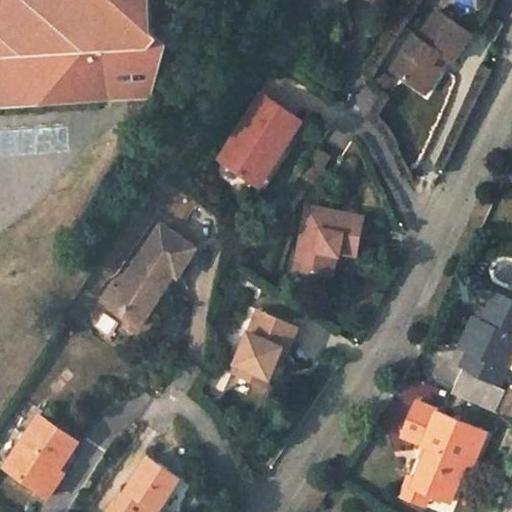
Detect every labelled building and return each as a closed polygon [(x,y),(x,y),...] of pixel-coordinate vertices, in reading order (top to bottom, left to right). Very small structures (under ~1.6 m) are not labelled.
[(0,0),(0,103),(109,97),(107,93),(116,90),(118,97),(150,95),(167,42),(151,26),(150,0),(0,0)] [(418,32),(396,64),(410,73),(407,77),(428,91),(442,70),(433,65),(442,51),(451,57),(456,60),(474,34),(440,10),(423,35),(418,32)] [(442,70),(451,57),(442,51),(433,65),(442,70)] [(410,73),(396,64),(394,68),(407,77),(410,73)] [(222,157),(255,178),(276,145),(285,150),(298,130),(305,119),(270,96),(264,92),(222,157)] [(276,145),(255,178),(268,187),(290,154),(285,150),(276,145)] [(322,149),(305,176),(316,183),(333,156),(322,149)] [(306,226),(302,245),(298,271),(330,277),(334,255),(341,256),(344,257),(345,252),(362,255),(369,217),(316,208),(309,206),(306,226)] [(156,306),(169,285),(175,288),(193,259),(188,256),(154,236),(114,299),(109,306),(123,315),(118,324),(125,329),(137,336),(143,327),(156,306)] [(334,255),(330,277),(338,278),(341,256),(334,255)] [(511,299),(500,293),(487,321),(473,351),(465,369),(502,385),(511,364),(511,299)] [(106,294),(96,310),(118,324),(123,315),(109,306),(114,299),(106,294)] [(261,307),(235,368),(269,383),(283,350),(289,352),(301,324),(261,307)] [(473,351),(487,321),(477,316),(463,346),(473,351)] [(511,394),(503,414),(511,418),(511,394)] [(477,466),(492,433),(447,413),(422,402),(407,435),(427,444),(435,448),(422,479),(419,485),(434,492),(455,501),(457,495),(471,463),(477,466)] [(62,472),(82,441),(77,437),(46,417),(42,415),(21,446),(7,468),(42,491),(45,487),(57,469),(62,472)] [(159,511),(180,478),(176,475),(165,468),(149,458),(120,503),(115,500),(108,511),(159,511)] [(52,497),(66,475),(62,472),(57,469),(45,487),(42,491),(44,492),(52,497)] [(406,494),(429,504),(434,492),(419,485),(422,479),(414,476),(411,482),(406,494)]
